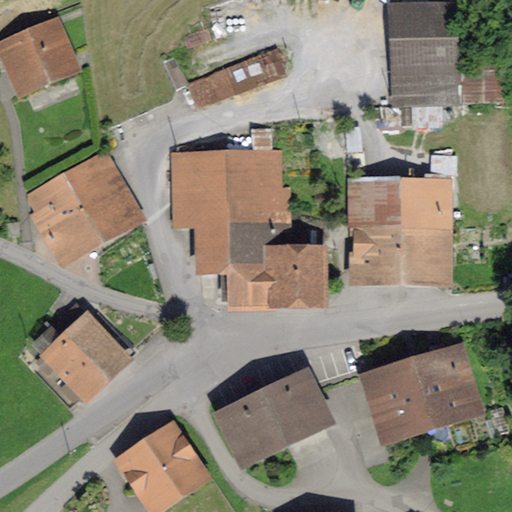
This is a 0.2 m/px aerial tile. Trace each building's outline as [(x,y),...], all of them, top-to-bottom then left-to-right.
[(461,104),(459,0),(389,1),(391,105),(413,105),(413,127),(446,127),(445,105),(461,104)] [(82,67),(59,14),(0,40),(0,52),(18,94),(82,67)] [(188,85),(199,113),(286,80),(275,51),(188,85)] [(108,149),(66,173),(108,244),(149,220),(108,149)] [(434,154),(433,176),(459,177),(460,155),(434,154)] [(277,301),(324,301),(324,242),(314,242),(314,229),(290,229),(290,191),(282,191),(282,159),(180,158),(180,227),(201,227),(200,269),(231,269),(231,305),(277,305),(277,301)] [(62,270),(108,244),(66,173),(29,194),(29,201),(35,211),(30,214),(62,270)] [(450,282),(450,187),(403,187),(403,191),(360,191),(360,282),(450,282)] [(21,235),(21,222),(8,223),(9,235),(21,235)] [(36,362),(50,376),(55,370),(67,382),(61,388),(74,402),(81,396),(87,402),(134,357),(87,309),(86,310),(77,302),(54,325),(52,323),(32,343),(41,353),(40,354),(42,356),(36,362)] [(389,435),(477,407),(459,347),(370,375),(389,435)] [(236,403),(296,379),(288,360),(228,385),(236,403)] [(325,424),(302,379),(226,416),(248,462),(325,424)] [(152,510),(203,476),(174,432),(123,466),(152,510)]
